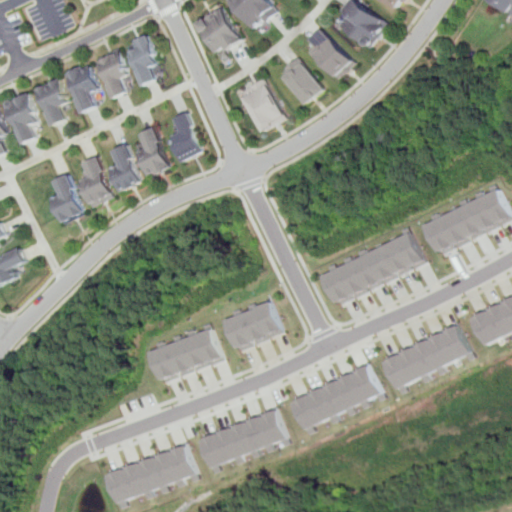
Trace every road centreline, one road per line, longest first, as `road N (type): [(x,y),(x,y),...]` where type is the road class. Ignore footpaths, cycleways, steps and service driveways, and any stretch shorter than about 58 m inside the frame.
road 1 (residential): [(443,0),(403,56),(328,125),(248,172),(149,211),(106,242),(0,350)]
road 2 (residential): [(511,259),(262,381),(78,452),(57,478),(46,511)]
road 3 (residential): [(162,0),(333,347)]
road 4 (tertiary): [(0,80),(160,0)]
